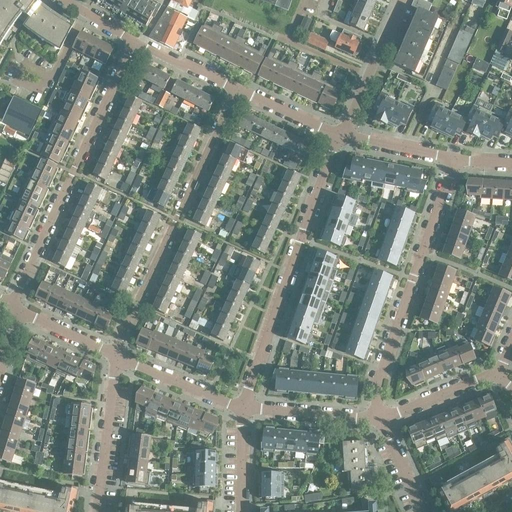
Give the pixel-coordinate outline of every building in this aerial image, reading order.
[(18,20),(23,14),(25,15),(30,19),(24,27),(29,31),(30,30),(31,32),(31,33),(41,39),(43,40),(42,41),(60,51),(72,28),(68,26),(70,23),(62,19),(51,12),(41,4),(36,0),(35,0),(0,0),(0,46),(3,40),(10,30),(18,20)] [(97,0),(97,1),(144,28),(155,10),(158,12),(160,7),(160,5),(158,4),(151,0),(97,0)] [(291,0),(256,0),(288,11),(291,0)] [(376,0),(354,0),(354,1),(359,3),(373,9),(376,0)] [(418,0),(413,0),(411,7),(418,9),(427,14),(428,14),(431,5),(418,0)] [(511,0),(498,0),(495,8),(500,9),(497,17),(507,20),(511,9),(511,6),(511,0)] [(368,20),(373,9),(359,3),(354,14),(368,20)] [(181,30),(187,18),(167,8),(149,38),(173,49),(182,31),(181,30)] [(440,46),(439,46),(444,35),(445,35),(445,34),(444,34),(449,24),(450,23),(428,14),(427,14),(418,9),(417,10),(420,11),(418,15),(416,14),(414,21),(413,20),(413,21),(415,22),(414,26),(412,25),(409,32),(408,31),(408,32),(410,33),(409,37),(407,36),(404,43),(403,42),(403,43),(406,44),(404,48),(402,47),(399,54),(399,53),(398,54),(401,55),(399,59),(397,58),(394,65),(394,64),(394,65),(413,73),(412,76),(424,81),(425,81),(424,81),(425,79),(426,78),(425,78),(430,68),(431,67),(430,67),(434,57),(435,57),(435,56),(439,46),(440,46)] [(368,20),(354,14),(349,11),(343,23),(348,25),(363,32),(368,20)] [(307,31),(310,23),(311,21),(305,18),(300,28),(307,31)] [(471,24),(470,28),(476,30),(479,24),(475,22),(471,24)] [(206,51),(218,27),(213,24),(211,28),(204,24),(194,44),(200,47),(200,48),(205,51),(206,51)] [(460,65),(461,60),(475,31),(464,26),(461,31),(460,30),(447,59),(460,65)] [(218,56),(228,37),(221,33),(223,29),(218,27),(206,51),(207,52),(212,54),(213,53),(218,56)] [(354,55),(356,56),(357,54),(358,54),(359,53),(359,51),(360,50),(360,48),(360,47),(361,46),(358,45),(359,43),(361,38),(343,30),(341,35),(333,32),(330,38),(331,40),(337,43),(335,49),(353,57),(354,55)] [(497,50),(503,53),(511,33),(511,32),(505,30),(497,50)] [(84,54),(92,39),(81,33),(73,49),(84,54)] [(306,43),(325,51),(329,41),(310,33),(306,43)] [(229,63),(242,39),(237,36),(235,40),(228,37),(218,56),(224,59),(223,60),(229,63)] [(94,59),(102,44),(92,39),(84,54),(94,59)] [(242,68),(252,48),(245,45),(247,41),(242,39),(229,63),(230,64),(231,64),(236,66),(236,65),(242,68)] [(113,49),(102,44),(94,59),(105,65),(113,49)] [(254,75),(266,51),(261,48),(259,52),(252,48),(242,68),(248,71),(247,72),(252,75),(254,75)] [(503,53),(497,50),(496,49),(490,64),(505,71),(511,56),(503,53)] [(271,81),(280,62),(273,59),(275,55),(270,52),(258,77),(259,78),(265,80),(266,79),(271,81)] [(476,59),(471,57),(466,54),(463,61),(468,63),(473,65),(476,59)] [(283,88),(294,63),(289,61),(287,65),(280,62),(271,81),(277,84),(276,85),(282,88),(283,88)] [(458,65),(447,61),(444,67),(455,71),(458,65)] [(295,93),(304,73),(297,70),(299,66),(294,63),(283,88),(284,89),(289,91),(290,90),(295,93)] [(152,83),(157,72),(145,65),(139,77),(152,83)] [(451,82),(455,71),(444,67),(440,77),(451,82)] [(95,83),(97,80),(81,72),(76,83),(94,92),(95,90),(97,86),(94,84),(95,83)] [(170,78),(157,72),(152,83),(164,90),(170,78)] [(307,100),(318,74),(313,72),(311,76),(304,73),(295,93),(301,95),(300,96),(306,99),(307,100)] [(319,104),(328,84),(321,81),(323,77),(318,74),(307,100),(308,100),(313,102),(314,101),(319,104)] [(451,82),(440,77),(436,86),(436,87),(437,86),(442,88),(441,89),(443,89),(446,90),(446,91),(447,91),(451,82)] [(184,99),(189,88),(177,81),(171,93),(184,99)] [(93,93),(94,92),(76,83),(71,94),(87,101),(88,99),(88,98),(89,97),(91,98),(93,93)] [(331,111),(343,86),(337,83),(335,87),(328,84),(319,104),(325,106),(324,108),(330,110),(331,111)] [(196,106),(202,94),(189,88),(184,99),(196,106)] [(162,91),(160,95),(155,105),(162,109),(169,95),(162,91)] [(386,125),(396,103),(386,99),(387,96),(381,93),(373,110),(378,112),(375,120),(386,125)] [(86,103),(87,101),(71,94),(66,104),(84,112),(85,111),(87,106),(85,105),(86,103)] [(214,100),(202,94),(196,106),(208,112),(214,100)] [(12,97),(1,120),(30,133),(40,110),(12,97)] [(130,97),(125,108),(137,114),(142,102),(130,97)] [(405,108),(396,103),(386,125),(387,124),(392,127),(393,125),(398,127),(400,122),(405,125),(413,108),(407,105),(405,108)] [(84,114),(84,112),(66,104),(61,114),(77,122),(78,119),(79,117),(81,118),(84,114)] [(441,134),(452,110),(450,114),(441,110),(442,107),(436,104),(428,121),(433,123),(431,128),(436,130),(435,132),(441,134)] [(478,137),(490,112),(479,107),(478,109),(473,106),(470,113),(467,118),(468,119),(466,124),(470,126),(467,133),(478,138),(479,137),(478,137)] [(131,125),(137,114),(125,108),(119,120),(131,125)] [(511,138),(511,109),(510,109),(505,121),(503,126),(508,128),(506,133),(510,135),(509,137),(511,138)] [(460,136),(466,124),(468,119),(467,118),(463,116),(463,115),(452,110),(441,134),(447,137),(448,136),(453,138),(455,133),(460,136)] [(497,138),(503,126),(505,121),(500,119),(501,118),(490,112),(478,137),(479,137),(484,140),(485,138),(490,141),(492,136),(497,138)] [(76,124),(77,122),(61,114),(57,125),(75,133),(75,132),(78,127),(75,126),(76,124)] [(251,132),(256,120),(243,114),(238,126),(251,132)] [(200,120),(191,116),(189,121),(198,125),(200,120)] [(126,136),(131,125),(119,120),(114,131),(126,136)] [(262,137),(267,125),(256,120),(251,132),(262,137)] [(189,124),(183,137),(195,142),(201,130),(189,124)] [(74,134),(75,133),(57,125),(52,135),(68,142),(69,140),(70,138),(72,139),(74,134)] [(273,143),(279,131),(267,125),(262,137),(273,143)] [(17,132),(6,126),(3,132),(14,138),(17,132)] [(121,147),(126,136),(114,131),(109,142),(121,147)] [(284,148),(290,136),(279,131),(273,143),(284,148)] [(29,139),(17,132),(14,138),(13,138),(26,145),(29,139)] [(67,145),(68,142),(52,135),(47,145),(65,154),(66,152),(68,148),(66,146),(66,145),(67,145)] [(295,153),(301,141),(290,136),(284,148),(295,153)] [(190,152),(195,142),(183,137),(178,147),(190,152)] [(247,141),(241,138),(238,143),(244,146),(247,141)] [(252,144),(247,141),(244,146),(250,149),(252,144)] [(314,147),(301,141),(295,153),(308,159),(314,147)] [(116,159),(121,147),(109,142),(104,153),(116,159)] [(230,143),(225,155),(237,161),(242,149),(230,143)] [(65,155),(65,154),(47,145),(42,156),(58,163),(59,161),(60,159),(62,160),(64,155),(65,155)] [(185,164),(190,152),(178,147),(173,158),(185,164)] [(111,170),(116,159),(104,153),(99,164),(111,170)] [(232,172),(237,161),(225,155),(220,166),(232,172)] [(361,182),(365,161),(360,160),(361,159),(354,157),(352,167),(347,166),(343,178),(361,182)] [(180,175),(185,164),(173,158),(168,169),(180,175)] [(16,164),(5,159),(2,164),(13,169),(16,164)] [(55,170),(56,167),(40,160),(35,170),(53,179),(54,178),(54,177),(56,173),(54,172),(55,170)] [(371,187),(376,163),(365,161),(361,182),(361,181),(372,183),(371,187)] [(382,190),(387,165),(376,163),(371,187),(382,190)] [(13,169),(2,164),(0,169),(11,175),(13,169)] [(105,181),(111,170),(99,164),(93,176),(105,181)] [(395,187),(398,168),(387,165),(382,190),(383,190),(384,185),(395,187)] [(226,183),(232,172),(220,166),(214,177),(226,183)] [(405,191),(410,170),(398,168),(395,187),(405,189),(405,191)] [(11,175),(0,169),(0,175),(8,180),(11,175)] [(175,186),(180,175),(168,169),(163,180),(175,186)] [(414,171),(410,170),(405,191),(422,194),(426,182),(420,181),(422,171),(415,169),(414,171)] [(53,180),(53,179),(35,170),(31,180),(30,181),(46,188),(47,186),(48,184),(51,185),(53,180)] [(289,170),(283,182),(295,187),(301,176),(289,170)] [(8,180),(0,175),(0,182),(6,185),(8,180)] [(221,194),(226,183),(214,177),(209,188),(221,194)] [(481,182),(482,182),(482,179),(470,178),(466,188),(468,196),(469,196),(480,196),(481,182)] [(45,191),(46,188),(30,181),(31,180),(27,179),(22,189),(44,200),(44,198),(47,194),(44,192),(45,191)] [(169,197),(175,186),(163,180),(157,192),(169,197)] [(290,199),(295,187),(283,182),(278,193),(290,199)] [(493,182),(482,182),(481,182),(480,196),(480,199),(492,200),(493,182)] [(503,200),(504,183),(493,182),(492,200),(503,200)] [(123,183),(119,190),(125,192),(128,186),(123,183)] [(511,200),(511,183),(504,183),(503,200),(511,200)] [(101,190),(90,184),(84,195),(96,201),(101,190)] [(216,205),(221,194),(209,188),(204,199),(216,205)] [(43,201),(44,200),(22,189),(17,200),(37,209),(38,206),(39,205),(41,206),(43,201)] [(164,209),(169,197),(157,192),(152,203),(164,209)] [(285,210),(290,199),(278,193),(273,204),(285,210)] [(91,212),(96,201),(84,195),(79,207),(91,212)] [(353,215),(357,204),(335,196),(333,203),(334,203),(333,208),(353,215)] [(211,216),(216,205),(204,199),(198,211),(211,216)] [(36,211),(37,209),(17,200),(12,210),(16,212),(34,220),(35,219),(37,214),(35,213),(35,211),(36,211)] [(280,221),(285,210),(273,204),(268,215),(280,221)] [(95,214),(91,212),(79,207),(74,218),(90,226),(95,214)] [(353,215),(333,208),(329,219),(348,225),(351,215),(353,215)] [(396,208),(392,219),(411,226),(412,221),(414,222),(416,216),(396,208)] [(160,217),(148,211),(143,223),(155,228),(160,217)] [(206,228),(211,216),(198,211),(193,222),(206,228)] [(34,222),(34,220),(16,212),(11,222),(27,230),(28,227),(29,225),(31,226),(33,222),(34,222)] [(471,228),(474,217),(458,212),(454,222),(471,228)] [(274,232),(280,221),(268,215),(262,227),(274,232)] [(80,235),(81,234),(84,228),(88,230),(90,226),(74,218),(69,229),(80,235)] [(344,236),(348,225),(329,219),(325,229),(345,236),(344,236)] [(407,236),(411,226),(392,219),(388,229),(407,236)] [(26,232),(27,230),(11,222),(6,233),(24,241),(25,240),(27,235),(25,234),(26,232)] [(467,238),(471,228),(454,222),(451,233),(467,238)] [(150,240),(155,228),(143,223),(138,234),(150,240)] [(269,243),(274,232),(262,227),(257,238),(269,243)] [(84,236),(81,234),(80,235),(69,229),(63,240),(75,246),(79,238),(82,240),(84,236)] [(341,248),(345,236),(325,229),(323,234),(322,233),(320,240),(341,248)] [(404,246),(407,236),(388,229),(385,239),(404,246)] [(189,230),(184,242),(196,247),(201,236),(189,230)] [(220,230),(218,236),(225,239),(227,233),(220,230)] [(463,248),(467,238),(451,233),(447,243),(463,248)] [(144,251),(150,240),(138,234),(132,245),(144,251)] [(264,255),(269,243),(257,238),(254,244),(250,242),(248,247),(252,249),(264,255)] [(400,256),(404,246),(385,239),(381,250),(400,256)] [(70,257),(75,246),(63,240),(58,251),(70,257)] [(200,249),(196,247),(184,242),(179,253),(191,259),(194,252),(198,254),(200,249)] [(460,259),(463,248),(447,243),(443,253),(460,259)] [(139,262),(144,251),(132,245),(127,256),(139,262)] [(201,245),(199,248),(212,255),(214,251),(201,245)] [(399,261),(400,256),(381,250),(377,260),(398,267),(400,261),(399,261)] [(65,268),(70,257),(58,251),(53,263),(65,268)] [(334,270),(337,259),(316,251),(313,258),(315,259),(313,263),(334,270)] [(186,269),(191,259),(179,253),(173,264),(186,269)] [(0,280),(2,282),(10,266),(13,260),(2,255),(0,259),(0,280)] [(134,273),(139,262),(127,256),(122,267),(134,273)] [(248,258),(243,269),(255,275),(260,263),(248,258)] [(333,271),(334,270),(313,263),(309,274),(333,282),(328,280),(332,270),(333,271)] [(189,271),(186,269),(173,264),(168,275),(180,281),(184,273),(187,275),(189,271)] [(511,268),(504,265),(499,276),(511,281),(511,268)] [(129,284),(134,273),(122,267),(117,279),(129,284)] [(451,283),(455,273),(455,272),(439,267),(435,277),(451,283)] [(249,286),(255,275),(243,269),(237,280),(249,286)] [(394,279),(373,272),(370,282),(389,289),(390,284),(392,285),(394,279)] [(329,293),(333,282),(309,274),(306,285),(329,293)] [(175,292),(180,281),(168,275),(163,286),(175,292)] [(448,293),(451,283),(435,277),(431,287),(448,293)] [(123,296),(129,284),(117,279),(111,290),(123,296)] [(244,297),(249,286),(237,280),(232,291),(244,297)] [(385,299),(389,289),(370,282),(366,292),(385,299)] [(45,305),(54,287),(53,287),(52,289),(43,284),(35,300),(45,305)] [(329,293),(306,285),(302,295),(325,304),(325,303),(321,301),(324,292),(329,293)] [(178,294),(175,292),(163,286),(158,298),(170,303),(173,296),(176,298),(178,294)] [(56,307),(64,291),(54,287),(45,305),(46,305),(47,303),(56,307)] [(444,303),(448,293),(431,287),(428,298),(444,303)] [(239,308),(244,297),(232,291),(228,289),(226,294),(230,296),(227,302),(239,308)] [(510,296),(494,289),(489,299),(505,306),(510,296)] [(66,312),(73,296),(64,291),(56,307),(66,312)] [(381,309),(385,299),(366,292),(363,303),(381,309)] [(322,314),(325,304),(302,295),(298,306),(322,314)] [(76,316),(83,301),(73,296),(66,312),(76,316)] [(164,315),(170,303),(158,298),(152,309),(164,315)] [(441,314),(444,303),(428,298),(424,308),(441,314)] [(501,316),(505,306),(489,299),(485,309),(501,316)] [(86,321),(93,305),(83,301),(76,316),(86,321)] [(234,319),(239,308),(227,302),(222,314),(234,319)] [(378,319),(381,309),(363,303),(359,313),(378,319)] [(95,328),(103,310),(93,305),(86,321),(95,325),(94,328),(95,328)] [(318,325),(322,314),(298,306),(294,317),(318,325)] [(437,324),(441,314),(424,308),(420,318),(437,324)] [(501,316),(485,309),(481,319),(497,326),(501,316)] [(103,310),(95,328),(105,333),(112,317),(102,312),(103,310)] [(374,330),(378,319),(359,313),(355,323),(374,330)] [(229,330),(234,319),(222,314),(217,325),(229,330)] [(318,325),(294,317),(291,328),(311,335),(311,334),(310,334),(313,324),(318,325)] [(493,336),(493,335),(497,326),(481,319),(476,329),(479,330),(493,336)] [(371,340),(374,330),(355,323),(352,333),(371,340)] [(223,342),(229,330),(217,325),(211,336),(223,342)] [(307,346),(311,335),(291,328),(289,332),(288,331),(285,338),(307,346)] [(479,330),(475,340),(491,347),(495,336),(493,335),(493,336),(479,330)] [(153,335),(143,331),(136,347),(147,352),(148,349),(147,349),(153,335)] [(157,353),(164,337),(154,332),(153,335),(147,349),(148,349),(157,353)] [(367,350),(371,340),(352,333),(348,343),(367,350)] [(167,357),(174,341),(164,337),(157,353),(167,357)] [(35,364),(45,342),(36,338),(35,338),(30,346),(25,360),(26,360),(35,364)] [(177,361),(184,345),(174,341),(167,357),(177,361)] [(45,369),(54,349),(45,345),(46,343),(45,342),(35,364),(45,369)] [(366,354),(367,350),(348,343),(345,354),(365,361),(367,355),(366,354)] [(187,365),(194,349),(184,345),(177,361),(187,365)] [(469,346),(458,350),(458,351),(463,364),(463,365),(464,367),(475,362),(469,346)] [(458,351),(458,350),(457,348),(447,352),(453,368),(463,365),(463,364),(458,351)] [(55,373),(64,354),(54,349),(45,369),(46,369),(47,365),(56,370),(55,373)] [(203,356),(204,353),(194,349),(187,365),(197,369),(203,356)] [(453,368),(447,352),(437,356),(443,373),(453,368)] [(65,378),(74,358),(64,354),(55,373),(65,378)] [(213,360),(203,356),(197,369),(196,372),(207,376),(213,360)] [(443,373),(437,356),(427,360),(433,377),(443,373)] [(427,360),(426,357),(415,361),(417,367),(418,367),(423,381),(424,381),(433,377),(427,360)] [(77,379),(85,361),(84,361),(83,363),(74,358),(65,378),(67,374),(76,379),(77,379)] [(94,365),(85,361),(77,379),(76,379),(74,382),(75,383),(85,384),(85,385),(93,376),(95,365),(94,365)] [(418,367),(417,367),(407,371),(407,379),(414,387),(415,387),(425,383),(424,381),(423,381),(418,367)] [(287,392),(289,370),(276,369),(272,382),(276,382),(275,392),(282,393),(282,391),(287,392)] [(298,393),(300,373),(290,372),(290,370),(289,370),(287,392),(298,393)] [(310,394),(312,374),(300,373),(298,393),(310,394)] [(321,395),(323,375),(312,374),(310,394),(321,395)] [(333,396),(334,376),(323,375),(321,395),(333,396)] [(344,397),(346,376),(345,378),(334,376),(333,396),(344,397)] [(358,377),(346,376),(344,397),(349,398),(348,400),(355,400),(358,377)] [(35,386),(18,381),(15,392),(31,397),(35,386)] [(145,414),(153,394),(154,392),(144,388),(144,387),(137,396),(135,410),(145,414)] [(28,408),(31,397),(15,392),(11,403),(28,408)] [(163,398),(153,394),(145,414),(147,410),(156,414),(155,418),(163,398)] [(477,399),(478,401),(484,415),(485,415),(495,411),(488,394),(477,399)] [(166,423),(174,403),(163,398),(155,418),(166,423)] [(478,401),(468,405),(475,421),(485,417),(485,415),(484,415),(478,401)] [(24,419),(28,408),(11,403),(8,414),(24,419)] [(176,427),(185,407),(174,403),(166,423),(176,427)] [(73,405),(71,417),(91,420),(91,418),(92,413),(89,413),(89,411),(90,411),(90,408),(73,405)] [(475,421),(468,405),(458,409),(465,425),(475,421)] [(187,431),(195,411),(185,407),(176,427),(187,431)] [(465,425),(458,409),(448,413),(455,430),(465,425)] [(199,432),(205,416),(195,411),(187,431),(189,428),(199,432)] [(217,417),(216,417),(206,413),(205,416),(199,432),(197,435),(206,439),(216,428),(217,417)] [(455,430),(448,413),(438,418),(445,434),(445,433),(455,430)] [(21,430),(24,419),(8,414),(4,424),(21,430)] [(91,421),(91,420),(71,417),(66,416),(65,428),(70,429),(87,431),(87,428),(87,426),(90,426),(91,421)] [(445,434),(438,418),(428,422),(435,438),(436,442),(447,437),(445,433),(445,434)] [(435,438),(428,422),(419,426),(418,426),(425,442),(435,438)] [(418,426),(419,426),(418,423),(407,428),(416,450),(427,445),(425,442),(418,426)] [(17,441),(21,430),(4,424),(1,435),(17,441)] [(273,452),(275,431),(271,430),(271,429),(264,428),(263,438),(262,438),(261,451),(273,452)] [(87,433),(87,431),(70,429),(68,440),(88,442),(88,441),(89,436),(86,435),(86,433),(87,433)] [(284,452),(286,432),(275,431),(273,452),(274,452),(274,451),(284,452)] [(295,453),(297,433),(286,432),(284,452),(295,453)] [(305,455),(308,434),(297,433),(295,453),(305,454),(305,455)] [(312,434),(308,434),(305,455),(317,456),(319,433),(312,433),(312,434)] [(0,446),(14,451),(17,441),(1,435),(0,438),(0,446)] [(129,446),(129,448),(148,451),(150,439),(133,437),(132,440),(132,442),(130,441),(129,447),(129,446)] [(462,508),(487,494),(488,496),(487,494),(511,480),(511,445),(511,446),(509,443),(508,442),(507,439),(502,442),(504,445),(498,448),(499,448),(495,450),(498,455),(446,484),(448,487),(436,493),(446,511),(454,511),(462,508),(463,510),(462,508)] [(88,444),(88,442),(68,440),(67,451),(63,450),(63,451),(84,453),(84,451),(85,449),(87,449),(88,444)] [(350,472),(351,491),(373,490),(371,470),(365,470),(363,442),(342,443),(344,472),(350,472)] [(0,459),(10,463),(14,451),(0,446),(0,459)] [(147,462),(148,451),(129,448),(128,450),(128,455),(130,455),(130,457),(130,460),(147,462)] [(84,456),(84,453),(63,451),(61,462),(85,465),(85,464),(85,463),(86,458),(83,458),(84,456)] [(217,460),(217,453),(194,453),(194,464),(215,465),(215,460),(217,460)] [(146,473),(147,462),(130,460),(129,462),(129,464),(127,464),(126,469),(126,471),(150,474),(150,473),(146,473)] [(85,467),(85,465),(61,462),(60,474),(81,477),(82,473),(81,473),(82,471),(84,472),(85,467)] [(215,476),(215,465),(194,464),(194,465),(195,465),(195,475),(193,475),(193,476),(215,476)] [(148,485),(150,474),(126,471),(125,472),(126,472),(125,477),(128,478),(127,480),(127,483),(148,485)] [(283,486),(283,475),(277,474),(277,471),(265,471),(265,474),(260,474),(260,481),(261,481),(261,486),(283,486)] [(216,488),(216,481),(215,481),(215,476),(193,476),(193,488),(199,488),(199,495),(211,496),(211,488),(216,488)] [(72,511),(75,502),(77,503),(78,497),(76,496),(77,493),(77,492),(78,489),(72,488),(72,491),(66,490),(62,490),(61,495),(3,483),(2,486),(0,485),(0,511),(4,511),(72,511)] [(282,498),(283,486),(261,486),(261,491),(259,491),(259,498),(265,498),(265,501),(277,502),(277,498),(282,498)] [(321,493),(304,496),(305,502),(322,499),(321,493)] [(375,511),(374,495),(361,497),(362,511),(267,511),(261,511),(375,511)] [(137,508),(125,507),(124,511),(214,511),(214,510),(212,510),(213,506),(213,505),(213,502),(208,502),(207,505),(201,504),(201,505),(197,505),(197,510),(138,505),(137,508)]
